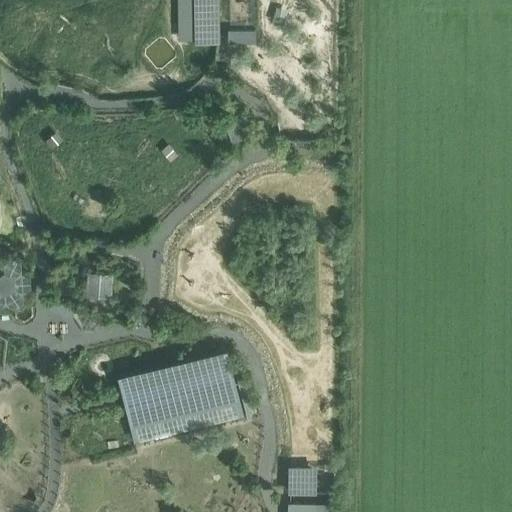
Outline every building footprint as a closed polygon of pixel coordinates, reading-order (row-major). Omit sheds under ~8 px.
[(178,0),(179,40),(199,39),(198,0),(178,0)] [(218,0),(198,0),(199,39),(217,39),(219,39),(218,0)] [(255,28),(230,28),(230,39),(255,38),(255,28)] [(240,112),(225,118),(226,120),(232,138),(233,140),(249,134),(255,125),(250,114),(240,112)] [(3,270),(0,271),(0,288),(4,290),(12,284),(12,274),(3,270)] [(113,272),(90,270),(88,293),(111,296),(113,272)] [(53,305),(53,306),(72,313),(75,305),(56,298),(53,305)] [(157,371),(124,379),(126,388),(128,395),(129,400),(138,439),(148,437),(154,435),(170,432),(176,430),(202,424),(208,422),(224,418),(230,417),(240,414),(230,372),(228,363),(226,356),(157,371)] [(291,471),(291,491),(315,491),(315,471),(291,471)] [(290,503),(290,511),(314,511),(315,503),(290,503)]
